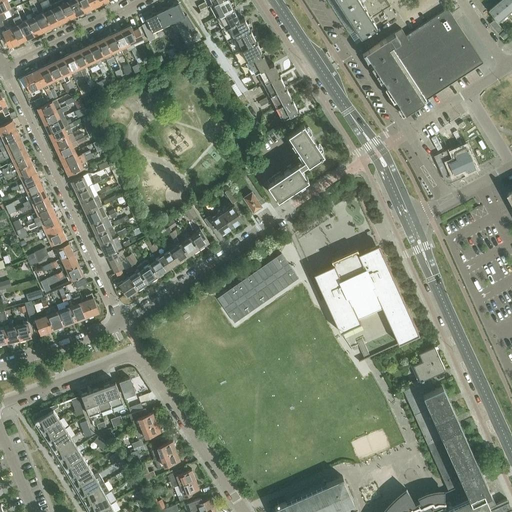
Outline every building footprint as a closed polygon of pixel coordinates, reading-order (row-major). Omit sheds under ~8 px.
[(16,0),(13,1),(12,0),(0,0),(0,11),(21,2),(20,0),(16,0)] [(44,0),(49,9),(44,11),(52,27),(55,26),(56,24),(59,23),(48,0),(44,0)] [(64,21),(68,20),(60,3),(55,6),(52,0),(48,0),(59,23),(63,21),(64,21)] [(72,16),(76,15),(68,0),(64,0),(65,1),(60,3),(68,20),(71,18),(72,16)] [(68,0),(76,15),(80,13),(81,13),(84,12),(78,0),(68,0)] [(78,0),(84,12),(87,10),(88,9),(92,7),(88,0),(78,0)] [(219,0),(213,4),(219,15),(233,8),(229,0),(219,0)] [(354,0),(342,8),(360,35),(371,29),(372,31),(396,15),(390,5),(388,6),(384,0),(354,0)] [(511,0),(500,0),(499,1),(509,13),(511,10),(511,0)] [(48,29),(52,27),(44,11),(39,14),(33,1),(29,2),(31,5),(43,30),(46,29),(48,29)] [(511,15),(509,13),(499,1),(490,9),(497,18),(499,20),(500,21),(506,15),(509,17),(511,15)] [(168,8),(174,21),(176,24),(179,22),(188,31),(189,31),(196,28),(187,14),(185,15),(179,2),(168,8)] [(32,17),(27,19),(35,35),(38,34),(39,32),(43,30),(31,5),(27,7),(32,17)] [(16,25),(11,27),(18,43),(22,41),(23,40),(26,38),(13,11),(12,8),(9,10),(16,25)] [(168,8),(157,13),(163,26),(174,21),(168,8)] [(240,20),(233,8),(219,15),(225,28),(230,25),(240,20)] [(401,28),(362,53),(367,61),(370,59),(374,65),(371,67),(380,81),(383,79),(387,85),(384,87),(393,101),(396,99),(400,106),(397,107),(402,115),(439,91),(443,88),(483,62),(448,8),(406,35),(401,28)] [(32,37),(35,35),(27,19),(22,22),(17,10),(13,11),(26,38),(31,36),(32,37)] [(15,45),(18,43),(11,27),(6,30),(2,20),(6,18),(4,12),(0,13),(0,25),(10,46),(13,44),(15,45)] [(152,31),(163,26),(157,13),(145,18),(147,22),(142,24),(149,40),(155,37),(152,31)] [(251,29),(245,18),(240,20),(230,25),(236,37),(251,29)] [(497,22),(499,20),(497,18),(496,19),(495,19),(490,23),(498,33),(504,29),(497,22)] [(126,28),(122,29),(131,48),(136,59),(140,57),(135,47),(134,47),(132,44),(144,38),(138,27),(133,30),(130,24),(126,26),(126,28)] [(128,50),(131,48),(122,29),(118,31),(117,30),(113,32),(121,49),(126,47),(128,50)] [(251,29),(236,37),(242,49),(257,41),(251,29)] [(109,35),(105,37),(114,56),(118,55),(116,51),(121,49),(113,32),(110,34),(109,35)] [(114,56),(105,37),(101,39),(100,38),(97,40),(104,56),(106,60),(114,56)] [(89,45),(98,64),(102,73),(106,72),(100,59),(104,56),(97,40),(93,41),(93,43),(89,45)] [(257,41),(242,49),(248,61),(263,53),(257,41)] [(80,48),(88,64),(90,68),(98,64),(89,45),(85,47),(84,46),(80,48)] [(83,67),(88,64),(80,48),(78,49),(77,50),(72,53),(85,79),(86,81),(90,80),(83,67)] [(67,54),(64,55),(72,72),(77,70),(82,80),(85,79),(72,53),(69,54),(67,54)] [(254,73),(259,70),(269,65),(263,53),(248,61),(254,73)] [(67,74),(72,72),(64,55),(61,57),(60,59),(56,60),(70,89),(73,87),(67,74)] [(51,62),(48,63),(55,80),(60,77),(67,92),(70,90),(70,89),(56,60),(53,62),(51,62)] [(44,66),(40,68),(54,98),(57,96),(51,82),(55,80),(48,63),(44,65),(44,66)] [(280,74),(274,63),(269,65),(259,70),(265,82),(280,74)] [(35,69),(31,71),(39,88),(44,85),(51,100),(54,98),(40,68),(36,70),(35,69)] [(34,90),(39,88),(31,71),(27,73),(27,74),(23,76),(32,95),(36,93),(34,90)] [(280,74),(265,82),(271,94),(286,86),(280,74)] [(271,94),(277,106),(292,98),(286,86),(271,94)] [(0,108),(2,107),(6,115),(10,113),(2,98),(5,97),(2,92),(0,92),(0,108)] [(37,106),(45,102),(43,97),(34,101),(37,106)] [(78,108),(84,105),(81,98),(75,101),(78,108)] [(299,110),(292,98),(277,106),(284,118),(299,110)] [(42,117),(66,105),(68,104),(66,101),(55,106),(52,101),(38,108),(38,109),(37,110),(38,111),(40,112),(42,117)] [(44,126),(60,118),(65,116),(63,111),(68,109),(66,105),(42,117),(43,121),(43,122),(44,126)] [(62,123),(60,118),(44,126),(46,128),(47,129),(49,133),(72,122),(70,119),(62,123)] [(0,136),(17,129),(13,120),(0,126),(0,136)] [(50,138),(52,142),(68,134),(66,130),(77,125),(75,121),(72,122),(49,133),(51,137),(50,138)] [(289,140),(296,151),(314,139),(304,123),(288,134),(291,139),(289,140)] [(95,131),(91,124),(86,126),(89,134),(95,131)] [(21,138),(17,129),(0,136),(0,147),(5,145),(21,138)] [(72,132),(68,134),(52,142),(53,145),(55,145),(57,150),(84,137),(82,133),(74,137),(72,132)] [(86,141),(84,137),(57,150),(59,154),(58,155),(60,159),(75,151),(73,147),(86,141)] [(25,146),(21,138),(5,145),(7,150),(2,152),(4,156),(25,146)] [(291,164),(281,171),(293,189),(308,179),(301,168),(307,163),(308,164),(324,154),(314,139),(296,151),(302,161),(298,164),(293,167),(291,164)] [(28,155),(25,146),(4,156),(6,159),(11,157),(13,162),(28,155)] [(451,148),(438,154),(439,157),(437,157),(446,177),(450,175),(453,181),(470,174),(468,171),(475,168),(474,164),(469,153),(466,147),(456,151),(455,153),(456,156),(454,156),(451,148)] [(63,162),(65,166),(91,154),(96,152),(94,148),(81,154),(77,156),(75,151),(60,159),(61,162),(63,162)] [(93,157),(91,154),(65,166),(66,170),(66,172),(67,174),(68,174),(68,175),(87,166),(85,161),(93,157)] [(32,163),(28,155),(13,162),(15,166),(3,172),(5,176),(32,163)] [(108,161),(98,165),(101,170),(110,166),(108,161)] [(21,179),(36,171),(32,163),(5,176),(7,180),(19,174),(21,179)] [(36,172),(36,171),(21,179),(23,183),(11,188),(13,193),(21,189),(40,180),(38,176),(38,175),(37,172),(36,172)] [(278,199),(293,189),(281,171),(271,178),(273,180),(268,184),(278,199)] [(71,181),(76,192),(88,186),(84,176),(71,181)] [(26,190),(29,195),(44,188),(43,184),(42,184),(40,180),(21,189),(23,192),(26,190)] [(76,192),(81,202),(97,194),(92,184),(88,186),(76,192)] [(511,186),(503,192),(511,209),(511,186)] [(225,192),(233,204),(240,199),(232,187),(225,192)] [(46,192),(44,188),(29,195),(31,199),(16,206),(18,210),(20,209),(48,196),(46,193),(46,192)] [(252,191),(244,196),(253,210),(261,205),(252,191)] [(102,205),(97,194),(81,202),(86,213),(98,207),(102,205)] [(34,207),(36,212),(52,204),(50,200),(49,200),(48,196),(20,209),(22,212),(34,207)] [(54,208),(52,204),(36,212),(38,216),(26,222),(28,225),(55,213),(54,209),(54,208)] [(223,212),(232,226),(243,218),(234,204),(223,212)] [(91,223),(103,218),(98,207),(86,213),(91,223)] [(191,208),(185,212),(189,218),(195,214),(191,208)] [(221,233),(232,226),(223,212),(213,219),(210,215),(205,218),(212,230),(217,226),(221,233)] [(42,224),(44,228),(60,221),(58,217),(57,217),(55,213),(28,225),(30,229),(42,224)] [(91,223),(96,234),(112,226),(107,216),(103,218),(91,223)] [(176,224),(173,220),(167,224),(169,226),(170,228),(176,224)] [(62,224),(60,221),(44,228),(46,233),(42,234),(44,238),(63,229),(61,226),(62,224)] [(115,232),(112,226),(96,234),(100,244),(113,239),(111,234),(115,232)] [(172,231),(170,228),(169,226),(166,228),(173,238),(176,236),(172,231)] [(66,238),(66,237),(67,236),(65,233),(63,229),(44,238),(45,242),(49,240),(51,245),(66,238)] [(201,229),(190,236),(198,248),(208,241),(201,229)] [(188,255),(198,248),(190,236),(180,243),(188,255)] [(106,255),(115,250),(117,249),(113,239),(100,244),(105,255),(106,255)] [(74,253),(69,242),(56,248),(61,258),(74,253)] [(170,250),(178,261),(188,255),(180,243),(170,250)] [(325,299),(340,332),(341,331),(354,351),(360,349),(364,357),(372,354),(398,342),(399,343),(419,333),(381,248),(375,250),(374,248),(373,246),(359,252),(357,248),(331,260),(333,264),(314,273),(314,274),(324,296),(325,299)] [(45,247),(35,252),(27,256),(28,260),(37,256),(37,257),(47,252),(45,247)] [(109,260),(118,256),(115,250),(106,255),(109,260)] [(167,268),(178,261),(170,250),(160,257),(167,268)] [(47,252),(37,257),(39,262),(49,257),(47,252)] [(78,263),(74,253),(61,258),(66,269),(78,263)] [(282,253),(217,297),(234,322),(299,278),(282,253)] [(112,266),(121,262),(118,256),(109,260),(112,266)] [(150,263),(157,275),(167,268),(160,257),(150,263)] [(43,272),(58,265),(56,261),(41,268),(43,272)] [(124,268),(121,262),(112,266),(114,272),(124,268)] [(84,274),(78,263),(66,269),(71,280),(84,274)] [(147,282),(157,275),(150,263),(139,270),(147,282)] [(137,288),(147,282),(139,270),(138,269),(134,271),(136,273),(130,277),(137,288)] [(77,287),(88,282),(85,277),(74,281),(77,287)] [(127,295),(137,288),(130,277),(119,284),(127,295)] [(0,288),(11,286),(9,279),(0,281),(0,288)] [(42,296),(41,290),(26,294),(28,300),(42,296)] [(75,321),(87,316),(81,301),(74,304),(69,293),(65,294),(67,300),(70,306),(75,321)] [(88,299),(81,301),(87,316),(99,311),(92,293),(86,295),(88,299)] [(44,309),(49,307),(44,297),(40,298),(44,309)] [(41,334),(52,329),(47,315),(36,319),(34,313),(35,312),(32,301),(25,303),(33,326),(37,324),(41,334)] [(64,325),(75,321),(70,306),(58,310),(64,325)] [(64,325),(58,310),(47,315),(52,329),(64,325)] [(24,324),(16,326),(19,339),(32,336),(28,321),(23,322),(24,324)] [(4,327),(7,342),(19,339),(16,326),(9,327),(9,325),(4,327)] [(418,352),(422,360),(438,353),(434,345),(418,352)] [(445,369),(438,353),(422,360),(413,364),(420,380),(430,376),(445,369)] [(442,437),(429,408),(423,394),(435,389),(430,376),(420,380),(402,388),(423,435),(427,444),(442,437)] [(130,377),(120,381),(125,397),(135,393),(130,377)] [(110,383),(104,385),(112,406),(123,402),(116,383),(115,381),(115,382),(110,384),(110,383)] [(99,387),(93,389),(101,411),(112,406),(104,385),(104,387),(99,388),(99,387)] [(511,511),(511,509),(507,498),(496,503),(490,490),(443,385),(423,394),(429,408),(442,437),(427,444),(448,490),(444,492),(439,492),(435,492),(427,495),(423,496),(419,499),(419,500),(415,502),(408,491),(403,495),(399,498),(393,503),(390,505),(386,510),(384,511),(351,511),(348,505),(354,502),(342,476),(275,506),(277,511),(483,511),(485,511),(511,511)] [(88,393),(87,391),(81,394),(82,395),(81,395),(89,415),(101,411),(93,389),(92,390),(93,391),(88,393)] [(71,400),(75,408),(81,406),(78,397),(71,400)] [(128,407),(131,414),(143,409),(141,403),(128,407)] [(84,413),(81,406),(75,408),(77,415),(84,413)] [(35,421),(41,431),(59,419),(52,407),(41,411),(44,415),(35,421)] [(66,427),(70,424),(58,407),(55,409),(66,427)] [(135,430),(157,421),(153,411),(146,414),(143,409),(131,414),(129,414),(135,430)] [(65,428),(59,419),(41,431),(47,440),(65,428)] [(83,430),(89,427),(87,420),(80,423),(83,430)] [(135,430),(139,438),(145,436),(145,437),(161,431),(157,421),(135,430)] [(92,434),(89,427),(83,430),(85,437),(92,434)] [(65,428),(47,440),(53,449),(71,437),(65,428)] [(100,446),(104,440),(98,436),(94,441),(100,446)] [(58,458),(77,446),(71,437),(53,449),(58,458)] [(144,444),(142,439),(132,443),(134,448),(144,444)] [(110,445),(104,440),(100,446),(105,451),(110,445)] [(154,458),(176,450),(172,440),(150,448),(154,458)] [(146,449),(144,444),(134,448),(136,453),(146,449)] [(58,458),(64,467),(83,456),(77,446),(58,458)] [(154,458),(158,468),(180,459),(176,450),(154,458)] [(116,462),(121,457),(117,452),(111,456),(116,462)] [(64,467),(70,476),(89,465),(83,456),(64,467)] [(126,463),(121,457),(116,462),(121,468),(126,463)] [(70,476),(75,486),(94,475),(89,465),(70,476)] [(174,486),(180,484),(195,478),(192,469),(183,472),(182,468),(169,473),(174,486)] [(129,480),(135,477),(131,470),(125,474),(129,480)] [(147,478),(155,476),(153,470),(145,473),(147,478)] [(75,486),(81,495),(100,484),(94,475),(75,486)] [(138,483),(135,477),(129,480),(132,487),(138,483)] [(195,478),(180,484),(174,486),(179,499),(191,495),(190,492),(199,488),(195,478)] [(81,495),(86,504),(105,494),(100,484),(81,495)] [(112,490),(107,493),(111,501),(116,498),(112,490)] [(139,500),(145,497),(142,490),(135,493),(139,500)] [(86,504),(90,511),(94,511),(110,503),(105,494),(86,504)] [(148,504),(145,497),(139,500),(142,507),(148,504)] [(201,497),(184,503),(186,510),(189,509),(190,511),(200,511),(214,507),(211,497),(202,501),(201,497)] [(156,501),(160,510),(165,507),(161,499),(156,501)] [(94,511),(115,511),(110,503),(94,511)]
